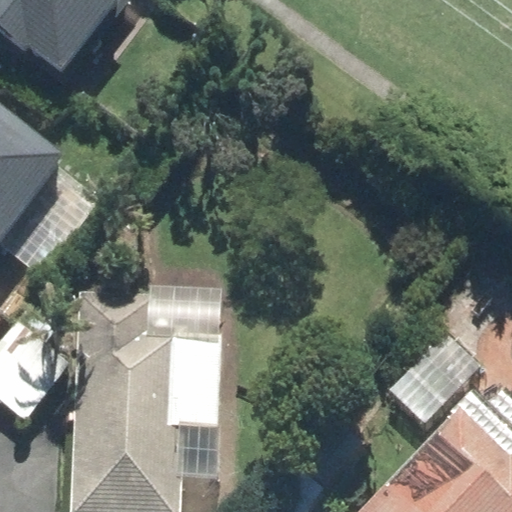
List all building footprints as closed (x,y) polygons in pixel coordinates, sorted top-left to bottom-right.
[(129,10),(115,0),(0,0),(0,65),(54,106),(129,10)] [(21,231),(28,222),(54,184),(0,146),(0,258),(12,243),(21,231)] [(73,310),(65,511),(171,511),(178,314),(73,310)] [(62,379),(19,336),(0,354),(0,417),(12,429),(62,379)] [(511,511),(511,466),(462,420),(377,511),(511,511)]
